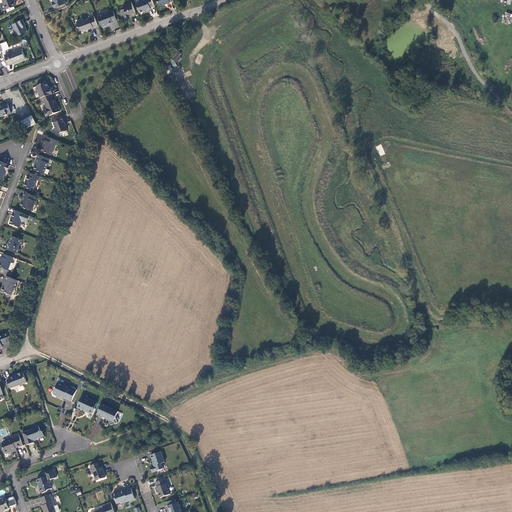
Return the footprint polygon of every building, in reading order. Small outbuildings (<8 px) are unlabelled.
[(2,0),(3,2),(0,2),(0,4),(2,9),(3,10),(6,9),(15,5),(12,0),(2,0)] [(132,16),(137,14),(131,0),(123,3),(124,6),(120,7),(122,11),(121,12),(123,19),(132,15),(132,16)] [(151,8),(155,6),(152,0),(142,0),(138,2),(139,7),(138,8),(140,12),(146,10),(147,10),(151,9),(151,8)] [(106,24),(117,20),(114,11),(98,17),(102,26),(103,27),(106,26),(106,24)] [(511,14),(505,12),(502,22),(510,24),(511,15),(511,14)] [(94,27),(98,26),(94,16),(83,20),(83,19),(77,21),(79,27),(81,28),(82,32),(88,30),(87,29),(94,27)] [(25,24),(23,20),(13,24),(14,27),(12,28),(14,34),(17,33),(18,36),(27,32),(25,27),(24,28),(23,25),(25,24)] [(22,49),(5,55),(9,64),(25,58),(22,49)] [(178,50),(171,57),(174,61),(181,54),(178,50)] [(36,86),(40,99),(41,98),(51,95),(52,94),(50,89),(49,90),(46,82),(36,86)] [(53,100),(51,95),(41,98),(43,104),(45,104),(47,109),(46,109),(49,116),(59,112),(55,100),(53,100)] [(11,114),(7,104),(3,106),(3,105),(0,105),(0,117),(1,117),(1,118),(11,114)] [(21,123),(26,130),(36,124),(32,116),(21,123)] [(66,130),(61,116),(52,120),(57,134),(66,130)] [(57,145),(59,141),(48,137),(47,141),(45,141),(43,146),(42,152),(51,155),(56,145),(57,145)] [(44,174),(50,159),(39,155),(35,163),(37,164),(34,171),(44,174)] [(8,172),(10,165),(0,161),(0,176),(3,178),(6,171),(8,172)] [(38,181),(40,177),(30,173),(28,177),(28,176),(26,180),(27,181),(24,187),(33,191),(37,180),(38,181)] [(36,201),(38,197),(25,192),(23,197),(25,197),(22,203),(21,203),(20,205),(21,208),(31,211),(35,201),(36,201)] [(27,223),(30,216),(15,210),(13,214),(11,217),(12,218),(10,224),(20,228),(22,222),(23,221),(27,223)] [(12,236),(7,250),(17,254),(21,243),(22,240),(12,236)] [(0,267),(8,271),(13,257),(4,254),(3,257),(1,257),(0,259),(0,261),(1,262),(0,264),(0,267)] [(16,285),(17,281),(6,277),(5,281),(4,285),(2,292),(11,296),(14,289),(13,289),(15,284),(16,285)] [(2,345),(9,343),(11,334),(9,334),(0,336),(0,349),(2,349),(3,347),(2,345)] [(11,379),(7,381),(11,389),(27,384),(24,375),(23,373),(19,375),(19,376),(11,379)] [(69,389),(58,384),(53,394),(54,396),(56,397),(58,396),(72,403),(77,391),(70,388),(69,389)] [(88,397),(84,395),(77,409),(81,411),(85,413),(86,412),(88,413),(89,414),(92,416),(93,415),(96,411),(95,409),(97,404),(87,399),(88,397)] [(118,413),(102,406),(97,417),(102,420),(103,418),(106,419),(105,420),(108,421),(110,427),(118,425),(116,419),(118,413)] [(61,426),(66,416),(62,414),(57,424),(61,426)] [(34,430),(22,434),(27,446),(34,444),(33,441),(44,437),(42,432),(41,433),(39,427),(34,428),(34,430)] [(8,440),(7,442),(2,444),(3,449),(2,450),(4,454),(5,454),(8,453),(9,452),(11,451),(12,453),(16,451),(15,449),(23,446),(19,435),(11,437),(12,439),(8,440)] [(161,452),(151,455),(155,466),(150,468),(152,473),(163,469),(161,464),(165,462),(161,452)] [(94,475),(96,481),(105,478),(103,471),(104,471),(102,467),(101,467),(99,463),(90,466),(92,470),(91,471),(92,475),(93,474),(94,475)] [(45,477),(37,480),(38,485),(39,485),(40,487),(39,488),(40,493),(42,493),(47,491),(48,490),(52,488),(50,483),(51,481),(50,480),(57,477),(54,469),(44,472),(45,477)] [(165,479),(155,483),(157,487),(160,498),(170,494),(168,489),(169,488),(167,483),(166,483),(165,479)] [(131,488),(125,491),(124,490),(120,491),(120,492),(118,493),(117,492),(113,494),(112,495),(113,498),(115,499),(117,504),(123,502),(124,503),(128,501),(128,502),(135,499),(131,488)] [(45,511),(55,511),(54,507),(54,506),(55,506),(51,494),(40,498),(43,505),(42,506),(44,510),(45,511)] [(0,511),(1,511),(9,509),(8,506),(5,499),(4,498),(1,499),(1,500),(0,500),(0,511)] [(168,506),(166,507),(167,511),(181,511),(178,502),(177,503),(168,506)] [(114,511),(111,503),(103,506),(103,507),(99,509),(99,510),(94,511),(114,511)]
